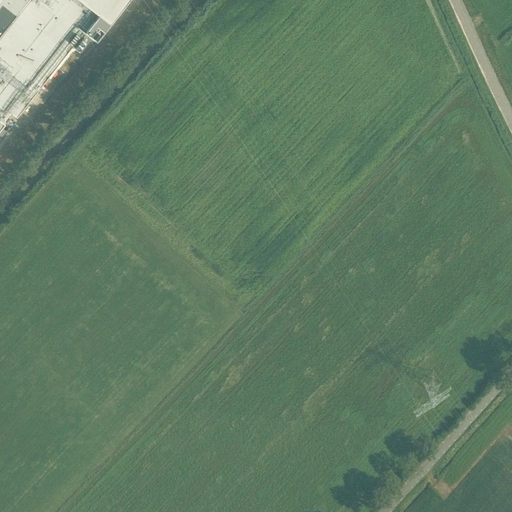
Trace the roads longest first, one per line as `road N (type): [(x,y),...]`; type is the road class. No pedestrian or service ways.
road 1 (unclassified): [(385,511),(511,372)]
road 2 (unclassified): [(511,123),(453,0)]
